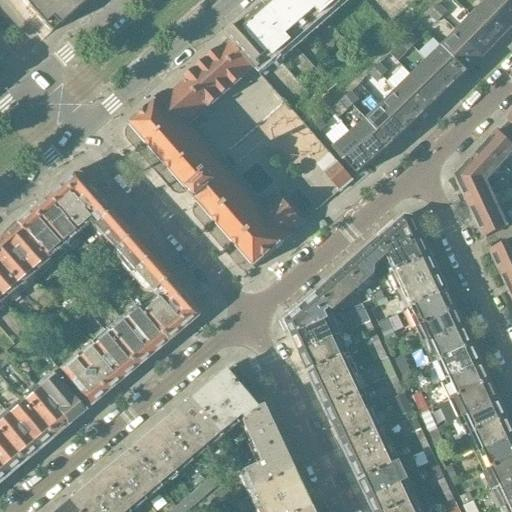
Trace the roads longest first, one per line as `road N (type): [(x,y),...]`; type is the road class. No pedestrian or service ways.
road 1 (residential): [(251,317),(17,511)]
road 2 (residential): [(80,132),(251,317)]
road 3 (residential): [(251,317),(420,170)]
road 4 (residential): [(251,317),(342,511)]
road 5 (residential): [(511,360),(420,170)]
road 6 (residential): [(80,132),(232,0)]
road 7 (residential): [(420,170),(511,81)]
road 8 (residential): [(128,0),(35,81)]
